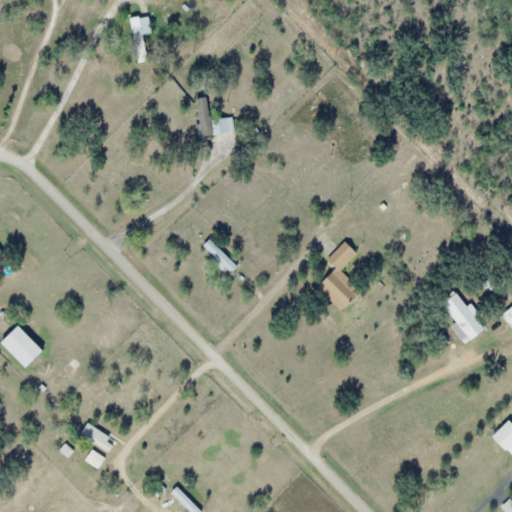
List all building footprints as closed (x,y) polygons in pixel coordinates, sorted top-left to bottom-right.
[(146,16),(127,19),(134,62),(153,59),(146,16)] [(231,132),(229,117),(208,121),(204,97),(190,99),(196,137),(231,132)] [(235,266),(207,238),(200,246),(228,274),(235,266)] [(0,261),(10,251),(0,241),(0,261)] [(314,287),(339,312),(364,286),(335,258),(329,264),(333,268),(314,287)] [(441,302),(464,340),(479,330),(457,292),(441,302)] [(508,458),(511,454),(511,425),(506,419),(488,436),(508,458)] [(83,435),(112,452),(119,441),(89,423),(83,435)] [(192,511),(203,511),(179,487),(174,493),(192,511)] [(511,511),(511,501),(508,498),(498,508),(502,511),(511,511)]
